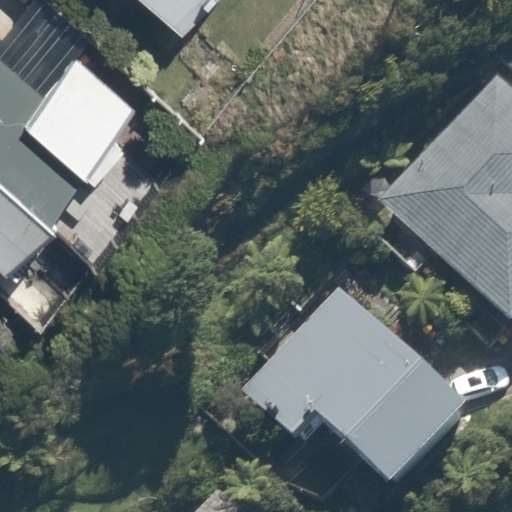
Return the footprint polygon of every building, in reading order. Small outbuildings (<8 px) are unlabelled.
[(135,0),(179,37),(210,0),(135,0)] [(0,41),(0,271),(10,281),(56,231),(92,264),(165,184),(119,142),(147,111),(69,41),(37,76),(0,41)] [(511,75),(381,215),(511,336),(511,75)] [(306,460),(328,437),(406,511),(424,511),(497,436),(340,285),(236,394),(306,460)] [(241,511),(231,502),(221,511),(241,511)]
